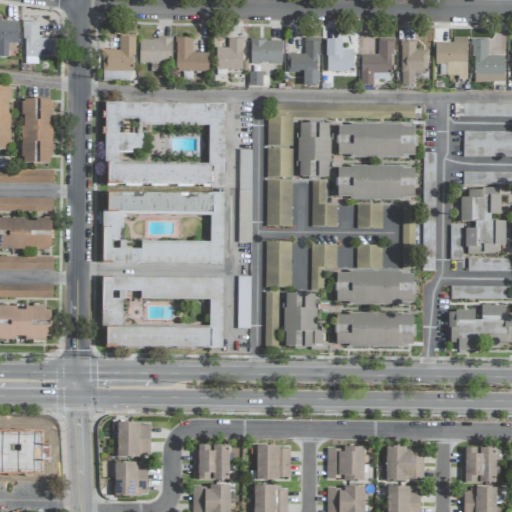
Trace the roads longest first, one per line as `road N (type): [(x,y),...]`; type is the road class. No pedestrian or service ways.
road 1 (secondary): [(80,398),(511,401)]
road 2 (residential): [(511,13),(163,9),(87,0)]
road 3 (residential): [(158,511),(173,495),(179,441),(196,429),(511,431)]
road 4 (residential): [(79,372),(81,0)]
road 5 (secondary): [(511,376),(257,374)]
